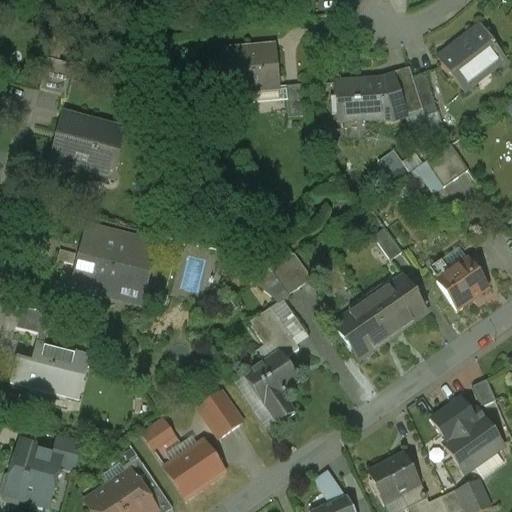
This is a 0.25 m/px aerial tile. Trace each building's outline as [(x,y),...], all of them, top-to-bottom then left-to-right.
[(143,0),(142,5),(148,7),(147,10),(161,13),(163,0),(143,0)] [(177,0),(163,0),(161,13),(175,16),(177,0)] [(479,28),(437,60),(463,94),(504,62),(493,48),(494,47),(479,28)] [(250,52),(218,54),(221,96),(248,94),(248,90),(278,87),(275,51),(250,54),(250,52)] [(72,67),(46,60),(39,91),(64,98),(72,67)] [(408,71),(392,76),(392,75),(391,75),(392,79),(401,106),(418,100),(412,80),(408,70),(408,71)] [(424,76),(412,80),(418,100),(421,110),(434,106),(424,76)] [(392,79),(382,83),(385,120),(384,120),(385,125),(405,118),(401,106),(392,79)] [(357,85),(336,86),(338,124),(384,120),(385,120),(382,83),(380,83),(381,84),(357,86),(357,85)] [(300,88),(285,89),(287,121),(302,120),(300,88)] [(434,106),(421,110),(424,118),(437,114),(434,106)] [(122,133),(65,117),(53,163),(110,178),(122,133)] [(468,173),(450,147),(438,155),(455,181),(468,173)] [(438,155),(426,164),(443,190),(455,181),(438,155)] [(401,255),(384,231),(372,239),(389,263),(401,255)] [(136,244),(90,232),(76,287),(116,297),(119,287),(142,293),(151,258),(142,256),(144,246),(148,234),(140,232),(136,244)] [(74,258),(60,254),(58,263),(71,266),(74,258)] [(294,256),(270,272),(288,298),(311,282),(294,256)] [(467,263),(436,284),(455,312),(487,291),(467,263)] [(417,299),(403,279),(367,304),(391,339),(426,314),(416,300),(417,299)] [(367,304),(332,329),(345,349),(346,348),(356,363),(391,339),(367,304)] [(52,318),(20,310),(15,331),(38,336),(47,339),(52,318)] [(77,355),(45,346),(47,339),(38,336),(31,364),(16,360),(9,386),(65,401),(77,355)] [(288,337),(272,349),(277,356),(278,355),(283,362),(298,352),(288,337)] [(277,356),(243,379),(278,430),(296,417),(282,397),(292,390),(291,389),(298,385),(283,362),(278,355),(277,356)] [(495,403),(486,383),(473,389),(482,409),(495,403)] [(220,395),(197,411),(219,441),(242,425),(220,395)] [(476,410),(469,415),(459,401),(430,421),(447,445),(443,447),(463,476),(502,448),(476,410)] [(162,420),(140,436),(153,453),(175,438),(162,420)] [(83,444),(57,438),(52,455),(62,458),(58,471),(74,475),(83,444)] [(38,449),(20,444),(11,476),(5,479),(0,497),(3,502),(18,507),(23,504),(25,497),(49,504),(55,480),(61,477),(58,471),(62,458),(52,455),(38,451),(38,449)] [(200,444),(190,450),(188,446),(172,456),(176,462),(162,471),(182,501),(220,476),(200,444)] [(420,489),(405,458),(369,476),(384,507),(420,489)] [(130,474),(107,489),(122,511),(155,511),(156,511),(146,497),(130,474)] [(336,489),(327,476),(315,484),(324,497),(336,489)] [(478,482),(456,492),(464,511),(485,511),(490,510),(478,482)] [(122,511),(107,489),(84,505),(88,511),(122,511)] [(157,489),(146,497),(156,511),(155,511),(170,511),(172,511),(157,489)] [(336,489),(324,497),(330,505),(343,500),(336,489)] [(464,511),(456,492),(444,497),(450,511),(464,511)] [(450,511),(444,497),(439,500),(444,511),(450,511)] [(330,505),(315,511),(352,511),(346,498),(343,500),(330,505)] [(444,511),(439,500),(427,506),(429,511),(444,511)]
